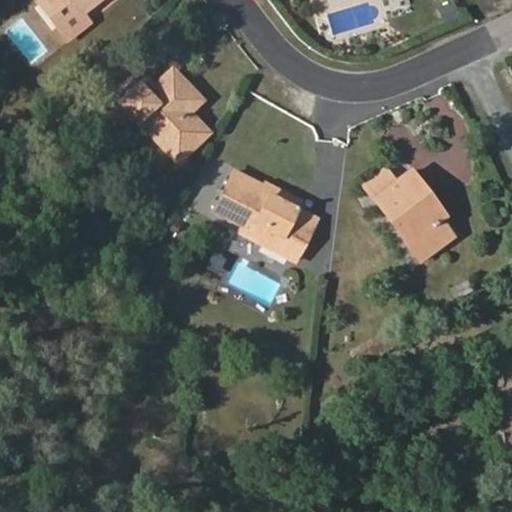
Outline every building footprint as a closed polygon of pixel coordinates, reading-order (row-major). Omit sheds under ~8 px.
[(73,0),(79,7),(58,24),(77,47),(99,30),(91,20),(116,0),(73,0)] [(143,91),(136,84),(121,98),(182,163),(200,148),(197,144),(208,133),(196,119),(208,107),(178,75),(162,91),(152,101),(143,91)] [(162,91),(153,82),(143,91),(152,101),(162,91)] [(403,187),(394,174),(374,189),(418,248),(449,225),(425,193),(429,189),(418,175),(403,187)] [(275,193),(243,178),(223,217),(255,232),(251,239),(304,264),(322,228),(303,219),(305,214),(278,200),(276,204),(270,201),(275,193)] [(449,225),(454,222),(429,189),(425,193),(449,225)] [(305,214),(309,207),(281,193),(278,200),(305,214)] [(418,248),(430,264),(462,241),(449,225),(418,248)] [(450,379),(427,390),(436,408),(458,397),(450,379)]
